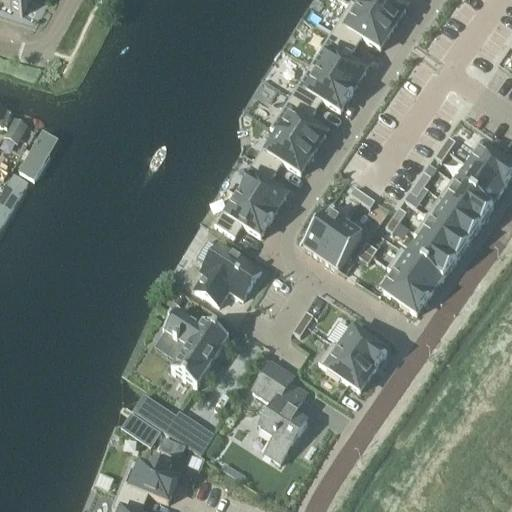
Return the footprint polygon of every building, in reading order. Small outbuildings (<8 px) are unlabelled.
[(22,19),(32,0),(0,0),(0,11),(2,8),(22,19)] [(361,0),(355,10),(354,11),(393,35),(405,15),(387,4),(389,0),(361,0)] [(337,29),(330,40),(354,55),(361,44),(380,55),(393,35),(354,11),(355,10),(351,8),(337,29)] [(323,50),(310,71),(353,98),(365,78),(347,66),(354,55),(330,40),(323,50)] [(297,91),(290,102),(315,118),(322,106),(340,118),(353,98),(310,71),(297,91)] [(290,102),(270,134),(274,137),(274,136),(313,161),(326,141),(307,129),(315,118),(290,102)] [(0,130),(6,133),(11,116),(0,112),(0,130)] [(62,146),(45,136),(20,178),(37,188),(62,146)] [(261,156),(254,167),(275,180),(282,169),(300,181),(313,161),(274,136),(274,137),(261,156)] [(448,142),(441,152),(448,157),(455,147),(448,142)] [(511,173),(478,150),(465,169),(503,195),(511,181),(511,173)] [(441,152),(434,163),(441,167),(448,157),(441,152)] [(250,183),(239,201),(273,223),(286,203),(268,191),(275,180),(254,167),(246,180),(250,183)] [(453,186),(453,187),(490,213),(491,212),(503,195),(465,169),(453,186)] [(424,178),(417,188),(423,193),(430,183),(424,178)] [(0,240),(30,190),(15,180),(0,205),(0,240)] [(451,184),(439,203),(480,232),(493,213),(491,212),(490,213),(453,187),(453,186),(451,184)] [(417,188),(410,198),(417,203),(423,193),(417,188)] [(354,193),(350,200),(360,207),(364,200),(354,193)] [(364,200),(360,207),(370,213),(374,207),(364,200)] [(223,217),(214,231),(234,244),(242,231),(260,243),(273,223),(239,201),(227,219),(223,217)] [(439,203),(426,221),(468,249),(480,232),(439,203)] [(331,210),(302,252),(320,264),(343,230),(344,231),(350,223),(331,210)] [(399,213),(392,223),(399,228),(406,218),(399,213)] [(426,221),(413,239),(417,242),(418,241),(455,267),(468,249),(426,221)] [(392,223),(385,233),(392,238),(399,228),(392,223)] [(343,230),(320,264),(338,276),(361,243),(344,231),(343,230)] [(406,258),(406,259),(441,284),(443,286),(455,267),(418,241),(417,242),(406,258)] [(204,280),(194,296),(219,311),(229,296),(242,305),(261,276),(261,275),(220,249),(217,252),(207,245),(196,262),(207,269),(201,278),(204,280)] [(366,248),(362,255),(372,262),(377,255),(366,248)] [(400,254),(387,273),(395,279),(395,278),(429,301),(441,284),(406,259),(406,258),(400,254)] [(362,255),(357,262),(367,269),(372,262),(362,255)] [(395,279),(383,297),(416,320),(429,301),(395,278),(395,279)] [(176,315),(162,337),(164,338),(164,337),(174,343),(173,345),(177,348),(178,346),(188,352),(172,376),(172,375),(171,377),(197,394),(228,345),(202,328),(190,321),(188,324),(177,317),(178,316),(176,315)] [(306,317),(299,327),(306,332),(313,322),(306,317)] [(299,327),(293,338),(300,342),(306,332),(299,327)] [(332,349),(373,378),(386,358),(349,333),(336,351),(332,349)] [(332,349),(318,369),(359,397),(373,378),(332,349)] [(271,368),(252,397),(274,411),(259,433),(274,444),(264,459),(280,469),(307,427),(292,417),(305,396),(290,386),(292,382),(271,368)] [(166,437),(165,438),(178,447),(179,446),(192,426),(179,417),(174,424),(166,437)] [(186,452),(163,443),(159,454),(181,463),(186,452)] [(122,488),(117,501),(143,511),(148,501),(168,509),(168,508),(177,486),(168,482),(170,476),(151,469),(149,474),(135,469),(126,490),(122,488)] [(143,511),(117,501),(112,511),(143,511)]
